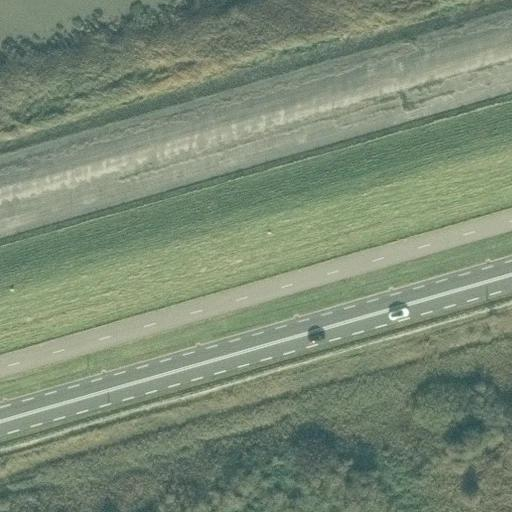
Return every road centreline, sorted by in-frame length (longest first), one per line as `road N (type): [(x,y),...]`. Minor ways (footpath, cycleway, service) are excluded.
road 1 (unclassified): [(0,368),(511,221)]
road 2 (primary): [(0,422),(511,275)]
